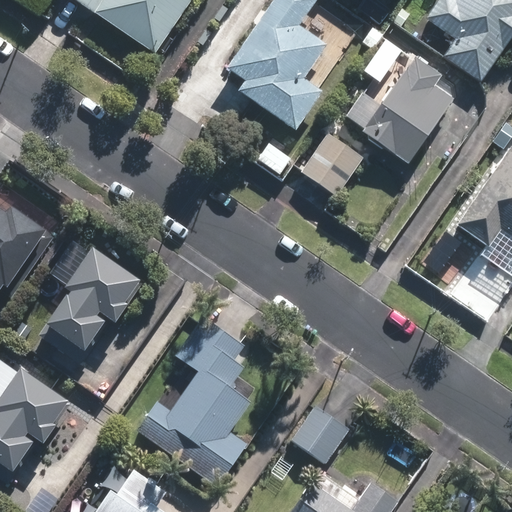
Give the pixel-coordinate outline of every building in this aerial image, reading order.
[(190,0),(75,0),(93,12),(91,14),(153,56),(190,0)] [(270,0),(224,68),(242,81),(235,91),(294,132),(322,91),(304,78),(327,45),(299,26),(316,0),(270,0)] [(480,81),(511,33),(511,0),(435,0),(424,17),(454,37),(442,55),(480,81)] [(360,132),(407,164),(452,98),(433,85),(440,75),(412,55),(360,132)] [(335,195),(364,155),(328,131),(300,170),(335,195)] [(511,148),(508,146),(453,224),(487,247),(499,230),(511,238),(511,148)] [(6,215),(0,210),(0,289),(2,286),(7,289),(36,246),(46,232),(11,209),(6,215)] [(124,304),(139,283),(93,250),(67,288),(71,291),(46,326),(93,358),(129,308),(124,304)] [(132,427),(213,484),(244,441),(225,427),(245,398),(227,386),(242,364),(231,356),(241,343),(198,313),(171,352),(193,368),(165,407),(152,398),(132,427)] [(41,445),(67,403),(20,373),(0,404),(0,463),(15,473),(35,442),(41,445)] [(351,430),(316,406),(291,441),(326,465),(351,430)] [(164,511),(149,502),(160,486),(126,464),(110,488),(103,483),(84,511),(164,511)] [(383,511),(394,498),(367,479),(347,507),(306,477),(282,511),(383,511)]
